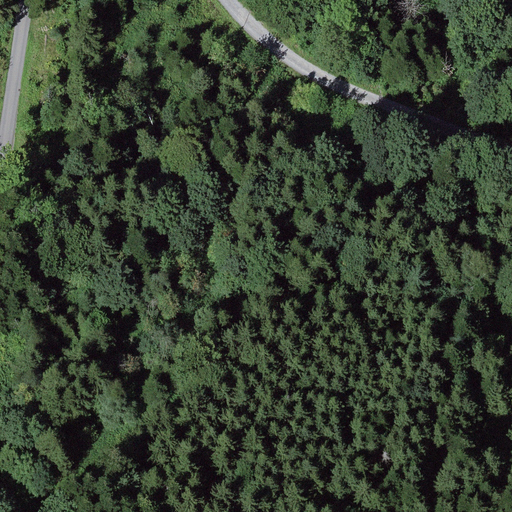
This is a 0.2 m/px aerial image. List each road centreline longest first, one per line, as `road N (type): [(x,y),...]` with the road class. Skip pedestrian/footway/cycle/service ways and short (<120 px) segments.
road 1 (track): [(225,0),(295,68),(511,157)]
road 2 (unclassified): [(34,0),(0,202)]
